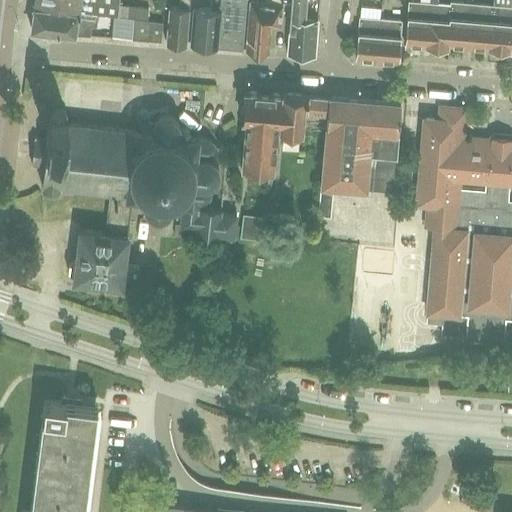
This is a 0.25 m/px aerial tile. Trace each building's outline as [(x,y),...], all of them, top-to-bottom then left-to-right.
[(79,9),(79,12),(98,14),(133,19),(133,17),(135,18),(147,19),(148,7),(119,3),(119,0),(35,0),(35,2),(79,9)] [(178,0),(177,7),(169,7),(165,41),(186,43),(189,0),(178,0)] [(193,7),(190,42),(217,44),(217,46),(219,6),(219,0),(211,0),(210,8),(193,7)] [(219,0),(219,6),(217,46),(242,48),(246,0),(219,0)] [(283,3),(279,3),(279,0),(264,0),(264,2),(250,1),(246,48),(268,50),(271,24),(281,25),(283,3)] [(315,50),(317,19),(305,18),(306,0),(291,0),(287,52),(310,54),(315,50)] [(426,46),(429,2),(409,0),(404,44),(426,46)] [(426,46),(447,47),(451,1),(450,1),(450,4),(429,2),(426,46)] [(448,44),(468,46),(472,2),(451,1),(447,47),(448,47),(448,44)] [(472,2),(468,46),(489,48),(493,4),(472,2)] [(489,48),(510,50),(511,27),(511,5),(493,4),(489,48)] [(96,26),(98,14),(79,12),(34,7),(31,28),(74,34),(75,33),(90,35),(91,25),(96,26)] [(360,16),(356,57),(377,59),(381,18),(382,8),(361,7),(360,16)] [(135,18),(133,38),(161,41),(162,22),(147,19),(135,18)] [(381,18),(377,59),(398,61),(402,20),(381,18)] [(303,111),(326,113),(328,95),(283,91),(282,93),(245,90),(242,119),(246,119),(242,166),(249,167),(248,174),(265,175),(266,169),(272,169),(276,127),(284,128),(283,133),(296,134),(297,129),(301,130),(303,111)] [(326,113),(317,215),(330,216),(333,187),(367,189),(367,188),(392,190),(397,133),(398,133),(400,102),(328,95),(326,113)] [(467,315),(466,326),(464,340),(503,343),(506,319),(511,319),(511,137),(489,135),(489,139),(463,136),(466,108),(440,105),(438,118),(424,117),(416,203),(427,204),(425,227),(433,228),(426,312),(467,315)] [(42,186),(45,193),(51,195),(56,193),(58,189),(60,189),(60,191),(73,193),(74,188),(110,193),(105,232),(80,229),(76,260),(69,263),(68,270),(74,275),(74,278),(137,285),(140,265),(126,263),(130,232),(128,232),(131,202),(143,203),(147,212),(156,217),(162,216),(168,213),(171,209),(173,202),(181,202),(178,223),(175,223),(174,236),(207,239),(207,237),(218,237),(218,235),(235,236),(238,212),(230,211),(232,188),(218,188),(217,207),(200,206),(200,201),(207,201),(210,198),(211,191),(210,187),(208,186),(215,183),(218,177),(219,172),(218,164),(212,157),(197,154),(200,135),(189,134),(189,127),(185,125),(180,126),(175,117),(171,115),(165,115),(159,116),(154,122),(136,120),(136,127),(133,126),(133,129),(68,121),(66,120),(67,114),(63,108),(56,108),(50,112),(49,118),(48,118),(46,138),(35,136),(32,164),(44,165),(42,186)] [(240,236),(260,239),(263,215),(243,213),(240,236)] [(211,511),(168,506),(167,511),(150,509),(151,499),(150,499),(148,511),(82,511),(96,405),(80,403),(80,402),(75,402),(75,403),(62,401),(62,402),(61,402),(44,400),(30,511),(211,511)]
